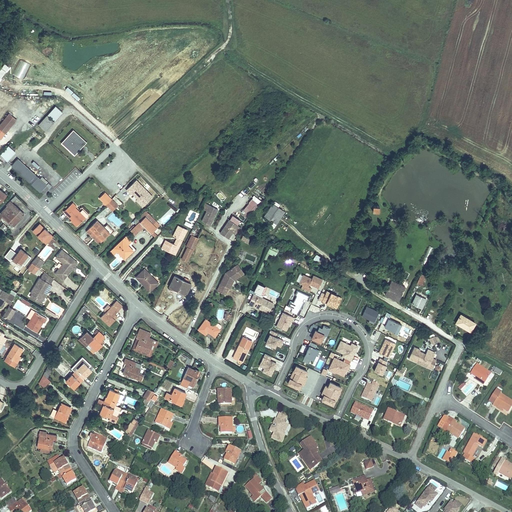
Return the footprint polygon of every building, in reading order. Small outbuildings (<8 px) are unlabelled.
[(49,111),(41,119),(47,125),(55,116),(49,111)] [(0,120),(0,126),(9,115),(6,113),(0,120)] [(0,135),(13,118),(9,115),(0,126),(0,135)] [(47,126),(41,120),(33,129),(38,135),(47,126)] [(73,132),(62,143),(74,154),(85,143),(73,132)] [(7,145),(0,152),(0,156),(4,161),(13,151),(7,145)] [(18,175),(24,169),(15,159),(9,165),(18,175)] [(44,188),(24,169),(18,175),(41,197),(49,189),(46,186),(44,188)] [(142,208),(153,197),(135,180),(124,191),(142,208)] [(216,195),(222,201),(225,198),(219,192),(216,195)] [(97,201),(103,208),(110,202),(103,195),(97,201)] [(9,203),(6,200),(0,208),(0,218),(9,227),(11,229),(23,217),(9,203)] [(110,202),(103,208),(109,214),(116,208),(110,202)] [(62,215),(70,222),(76,228),(82,221),(72,211),(74,210),(71,206),(62,215)] [(201,207),(199,213),(203,215),(198,225),(207,229),(214,213),(201,207)] [(272,226),(280,213),(272,208),(264,221),(272,226)] [(146,212),(143,214),(157,229),(160,226),(146,212)] [(145,227),(151,234),(157,229),(143,214),(138,219),(140,222),(145,227)] [(0,218),(0,223),(6,230),(9,227),(0,218)] [(85,232),(88,236),(90,234),(97,241),(98,242),(107,233),(102,229),(95,222),(85,232)] [(137,235),(145,227),(140,222),(132,230),(137,235)] [(227,224),(218,238),(226,243),(230,237),(231,236),(233,237),(232,238),(235,241),(239,233),(227,224)] [(102,229),(107,233),(108,235),(112,230),(107,225),(102,229)] [(162,245),(158,253),(172,260),(184,235),(179,232),(178,235),(173,233),(170,241),(173,243),(171,249),(162,245)] [(90,234),(88,236),(95,243),(97,241),(90,234)] [(126,236),(123,239),(128,245),(131,242),(126,236)] [(123,239),(111,250),(115,255),(118,252),(124,258),(133,250),(128,245),(123,239)] [(427,246),(421,265),(426,266),(433,247),(427,246)] [(190,252),(185,249),(178,262),(183,265),(190,252)] [(59,263),(54,269),(58,272),(54,276),(58,280),(68,269),(67,268),(69,265),(70,267),(73,263),(58,250),(52,257),(59,263)] [(320,263),(322,258),(315,255),(313,260),(320,263)] [(32,257),(27,263),(34,269),(39,262),(32,257)] [(16,271),(19,274),(23,270),(31,277),(36,271),(34,269),(27,263),(25,261),(16,271)] [(158,282),(145,268),(137,276),(150,290),(158,282)] [(235,271),(232,273),(239,283),(242,281),(235,271)] [(51,285),(55,279),(44,273),(40,278),(51,285)] [(232,287),(239,283),(232,273),(225,278),(223,279),(223,281),(214,298),(222,302),(226,295),(228,296),(232,287)] [(322,279),(313,276),(312,278),(302,275),(299,284),(302,285),(300,289),(309,292),(311,287),(318,289),(322,279)] [(25,292),(26,293),(36,300),(43,289),(44,289),(47,285),(35,277),(25,292)] [(424,281),(419,278),(414,287),(419,290),(424,281)] [(187,288),(171,281),(165,292),(182,300),(187,288)] [(385,282),(378,295),(392,303),(399,290),(385,282)] [(260,295),(264,287),(257,284),(253,292),(260,295)] [(26,293),(25,296),(35,303),(44,289),(43,289),(36,300),(26,293)] [(336,309),(341,298),(323,289),(318,300),(336,309)] [(305,308),(310,296),(297,292),(293,303),(290,302),(288,307),(291,308),(290,312),(299,316),(302,307),(305,308)] [(422,301),(414,297),(409,306),(418,311),(422,301)] [(109,327),(116,320),(111,316),(114,312),(121,304),(115,298),(98,318),(109,327)] [(15,303),(9,299),(4,306),(10,310),(15,303)] [(258,299),(256,304),(265,308),(267,303),(258,299)] [(256,304),(252,302),(248,311),(255,314),(256,313),(262,316),(261,317),(267,320),(271,311),(265,308),(256,304)] [(362,316),(375,321),(379,310),(366,305),(362,316)] [(31,311),(22,326),(32,332),(35,325),(37,321),(39,322),(42,317),(31,311)] [(287,332),(293,317),(281,312),(275,328),(287,332)] [(382,322),(385,323),(384,326),(394,330),(399,321),(385,315),(382,322)] [(455,328),(464,332),(468,323),(459,319),(455,328)] [(468,323),(464,332),(470,336),(475,327),(468,323)] [(324,324),(321,330),(328,333),(330,327),(324,324)] [(202,326),(194,336),(202,342),(205,338),(206,337),(208,338),(207,340),(211,343),(216,336),(211,332),(202,326)] [(139,340),(137,345),(152,352),(158,340),(149,337),(151,333),(140,328),(138,332),(136,331),(134,337),(134,338),(139,340)] [(315,328),(311,337),(321,342),(325,333),(315,328)] [(98,336),(89,330),(83,338),(79,335),(75,339),(92,351),(98,343),(95,341),(98,336)] [(264,345),(274,350),(279,339),(275,337),(277,333),(270,330),(264,345)] [(429,337),(431,344),(439,341),(437,334),(429,337)] [(385,337),(378,351),(389,357),(396,342),(385,337)] [(341,356),(351,360),(358,344),(351,341),(350,343),(340,339),(335,350),(342,353),(341,356)] [(313,345),(314,343),(310,341),(302,360),(308,363),(310,358),(313,360),(318,348),(313,345)] [(1,361),(11,366),(14,361),(12,360),(19,348),(11,343),(3,355),(4,356),(1,361)] [(233,358),(229,365),(240,370),(246,356),(238,353),(235,359),(233,358)] [(271,376),(277,363),(270,360),(271,356),(264,353),(257,370),(271,376)] [(410,354),(405,365),(414,369),(414,370),(423,374),(424,373),(429,375),(433,366),(429,364),(432,358),(424,355),(421,360),(415,358),(416,356),(410,354)] [(328,369),(344,376),(350,363),(333,356),(328,369)] [(65,369),(68,372),(77,362),(82,366),(84,364),(76,357),(65,369)] [(382,374),(388,360),(379,357),(373,370),(382,374)] [(315,367),(320,369),(324,362),(319,359),(315,367)] [(133,367),(116,360),(115,364),(120,366),(116,375),(134,383),(137,377),(130,374),(133,367)] [(77,362),(68,372),(77,380),(86,370),(82,366),(77,362)] [(296,362),(286,382),(299,388),(302,380),(305,382),(308,375),(305,374),(308,368),(296,362)] [(184,373),(179,371),(175,379),(181,382),(180,384),(187,387),(190,380),(187,378),(190,372),(186,369),(184,373)] [(42,370),(37,378),(40,380),(45,373),(42,370)] [(471,380),(476,384),(481,388),(479,390),(484,394),(492,382),(477,371),(471,380)] [(77,380),(68,372),(59,383),(68,390),(77,380)] [(35,382),(38,384),(42,386),(43,383),(40,380),(37,378),(35,382)] [(327,384),(326,384),(320,399),(333,404),(341,384),(329,379),(327,384)] [(370,384),(367,382),(361,396),(372,401),(380,384),(372,380),(370,384)] [(150,396),(146,403),(149,404),(157,393),(154,391),(150,396)] [(99,403),(111,408),(115,397),(104,392),(99,403)] [(150,396),(142,392),(138,400),(141,402),(138,406),(142,409),(145,404),(146,403),(150,396)] [(181,397),(170,392),(167,399),(162,397),(159,403),(162,404),(161,405),(170,408),(171,406),(179,409),(180,405),(178,404),(181,397)] [(227,396),(213,396),(213,404),(216,404),(216,411),(227,412),(227,396)] [(501,401),(497,398),(491,406),(496,409),(493,413),(492,415),(495,417),(497,414),(502,417),(508,422),(511,416),(511,411),(500,403),(501,401)] [(350,413),(369,420),(373,409),(354,401),(350,413)] [(97,407),(94,414),(105,419),(104,422),(112,426),(116,419),(107,416),(111,408),(99,403),(97,407)] [(56,413),(60,408),(55,404),(45,415),(55,424),(61,417),(56,413)] [(65,412),(60,408),(56,413),(61,417),(65,412)] [(398,429),(404,418),(389,411),(384,422),(398,429)] [(105,419),(94,414),(93,418),(104,422),(105,419)] [(166,426),(168,420),(155,414),(150,426),(162,431),(164,426),(166,426)] [(270,440),(279,445),(283,438),(279,436),(281,433),(282,434),(283,433),(285,432),(285,431),(285,430),(285,429),(284,428),(283,427),(284,426),(283,425),(285,421),(279,417),(276,422),(275,421),(272,426),(274,427),(272,430),(271,429),(269,433),(272,435),(270,440)] [(230,437),(230,423),(217,423),(217,431),(220,431),(220,437),(230,437)] [(133,424),(123,439),(126,441),(136,425),(133,424)] [(450,428),(442,443),(446,445),(447,443),(459,450),(465,439),(456,435),(457,432),(450,428)] [(43,434),(35,432),(30,449),(36,451),(43,453),(44,453),(47,444),(51,445),(53,438),(43,435),(43,434)] [(154,446),(156,441),(143,436),(139,448),(148,451),(151,445),(154,446)] [(89,444),(87,450),(99,455),(102,447),(95,444),(97,440),(87,437),(85,442),(89,444)] [(308,440),(298,447),(302,453),(306,458),(301,461),(309,473),(319,465),(312,455),(316,452),(308,440)] [(475,444),(464,464),(465,465),(462,470),(472,476),(475,471),(471,468),(479,455),(484,458),(487,451),(475,444)] [(231,468),(238,454),(227,448),(223,456),(225,457),(222,463),(231,468)] [(306,458),(302,453),(297,456),(301,461),(306,458)] [(178,470),(182,465),(178,462),(179,460),(171,454),(165,464),(173,469),(171,471),(177,475),(180,471),(178,470)] [(50,466),(55,478),(65,473),(61,462),(57,464),(55,458),(44,463),(46,468),(50,466)] [(362,467),(364,473),(371,471),(369,465),(362,467)] [(502,469),(498,467),(493,475),(497,478),(502,469)] [(506,471),(502,469),(497,478),(494,484),(497,486),(499,484),(511,491),(511,490),(511,474),(511,475),(505,472),(506,471)] [(65,473),(55,478),(59,487),(70,482),(65,473)] [(211,473),(208,479),(212,482),(209,487),(217,491),(223,480),(211,473)] [(116,479),(108,475),(103,485),(110,489),(114,491),(120,481),(122,477),(118,475),(116,479)] [(212,482),(208,479),(207,479),(201,490),(215,497),(217,491),(209,487),(212,482)] [(120,481),(114,491),(122,495),(124,491),(130,494),(133,488),(120,481)] [(360,481),(348,484),(348,487),(350,497),(354,496),(355,501),(367,498),(365,486),(361,486),(360,481)] [(256,483),(244,490),(250,500),(253,505),(258,502),(262,509),(267,506),(261,496),(260,497),(256,490),(259,488),(256,483)] [(300,487),(292,493),(296,501),(297,500),(300,499),(301,501),(299,501),(301,504),(299,504),(303,511),(305,511),(308,511),(309,511),(310,511),(309,510),(308,508),(313,505),(310,499),(317,496),(311,486),(302,491),(300,487)] [(428,506),(434,498),(431,496),(425,492),(425,491),(414,505),(420,509),(421,510),(426,504),(428,506)] [(69,496),(75,509),(83,504),(78,492),(69,496)] [(141,497),(137,495),(132,505),(140,509),(145,499),(141,497)]
